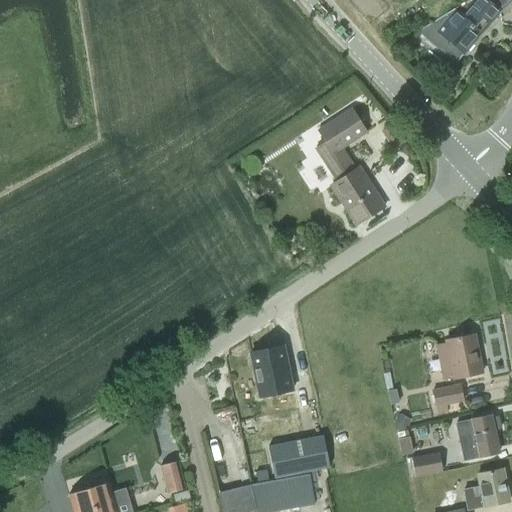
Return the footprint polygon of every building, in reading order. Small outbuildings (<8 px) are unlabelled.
[(469,0),(455,11),(453,9),(418,31),(418,32),(419,32),(455,63),(480,32),(476,28),(483,20),(490,22),(498,14),(498,10),(510,0),(469,0)] [(434,19),(459,0),(423,0),(421,2),(434,19)] [(491,56),(493,63),(500,65),(506,60),(504,53),(497,51),(491,56)] [(355,225),(384,207),(359,168),(354,171),(340,150),(366,133),(351,110),(318,131),(333,154),(323,161),(337,182),(330,187),(355,225)] [(390,128),(381,134),(392,151),(401,145),(390,128)] [(444,380),(454,378),(454,379),(483,372),(475,335),(447,342),(447,344),(437,347),(444,380)] [(283,347),(250,354),(260,398),(292,392),(283,347)] [(461,384),(433,390),(436,408),(438,414),(447,411),(446,406),(464,401),(461,384)] [(395,392),(388,393),(391,406),(398,404),(395,392)] [(399,414),(394,421),(405,428),(410,421),(399,414)] [(501,429),(498,416),(490,418),(490,416),(456,423),(464,460),(498,453),(493,431),(501,429)] [(322,437),(268,447),(274,478),(328,467),(322,437)] [(426,456),(412,459),(416,478),(430,475),(441,472),(439,459),(427,462),(426,456)] [(184,490),(177,463),(159,467),(166,494),(184,490)] [(502,469),(479,475),(481,484),(463,488),(468,509),(509,501),(502,469)] [(255,511),(274,511),(314,505),(308,475),(251,486),(253,498),(256,510),(255,510),(255,511)] [(74,511),(118,511),(109,482),(69,495),(74,511)]
